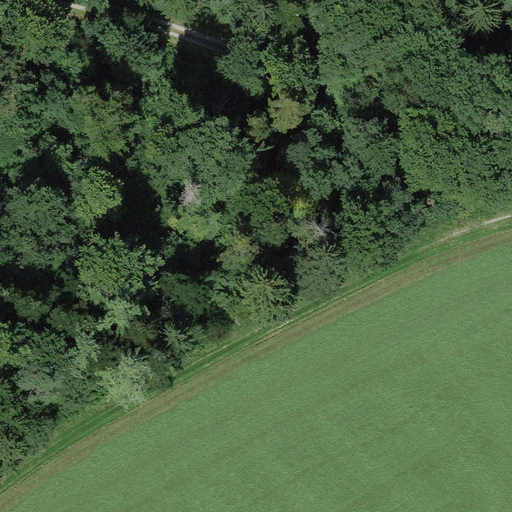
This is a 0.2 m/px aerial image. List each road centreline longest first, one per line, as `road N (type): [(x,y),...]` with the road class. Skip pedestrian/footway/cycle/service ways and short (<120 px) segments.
road 1 (track): [(511,223),(375,280),(90,424),(0,487)]
road 2 (track): [(68,0),(304,88),(511,183)]
road 3 (track): [(0,131),(41,0)]
